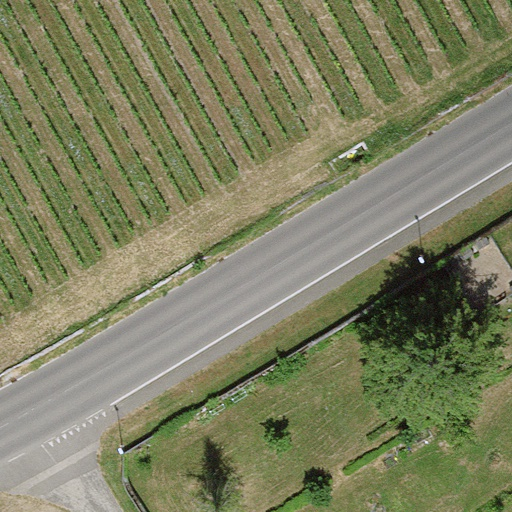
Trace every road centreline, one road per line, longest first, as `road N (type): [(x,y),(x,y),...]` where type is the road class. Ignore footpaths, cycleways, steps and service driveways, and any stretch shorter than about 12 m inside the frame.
road 1 (primary): [(11,419),(511,129)]
road 2 (unclassified): [(11,419),(103,511)]
